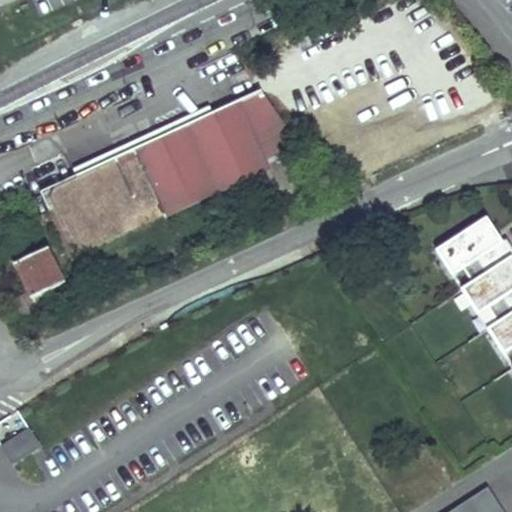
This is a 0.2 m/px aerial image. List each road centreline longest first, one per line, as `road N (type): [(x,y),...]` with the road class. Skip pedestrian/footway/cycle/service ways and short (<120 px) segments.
road 1 (residential): [(511,140),(12,374)]
road 2 (primary): [(228,0),(0,108)]
